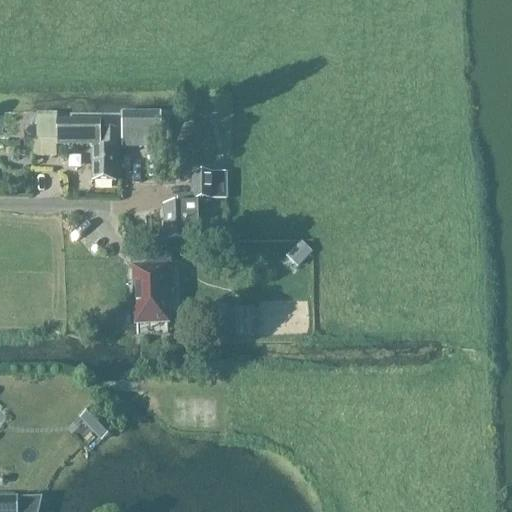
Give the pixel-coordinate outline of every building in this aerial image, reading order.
[(159,115),(123,115),(123,139),(159,139),(159,115)] [(53,149),(98,149),(98,124),(57,124),(57,118),(37,119),(37,143),(53,143),(53,149)] [(115,184),(116,131),(104,131),(104,151),(92,151),(92,183),(115,184)] [(225,174),(212,175),(191,176),(192,198),(181,199),(181,208),(163,208),(164,242),(198,241),(196,202),(226,201),(225,174)] [(167,324),(165,268),(165,255),(146,255),(147,269),(133,269),(135,325),(167,324)] [(225,309),(209,310),(210,333),(226,332),(225,309)] [(254,314),(234,313),(233,334),(253,335),(254,314)] [(17,511),(17,500),(0,499),(0,511),(17,511)]
